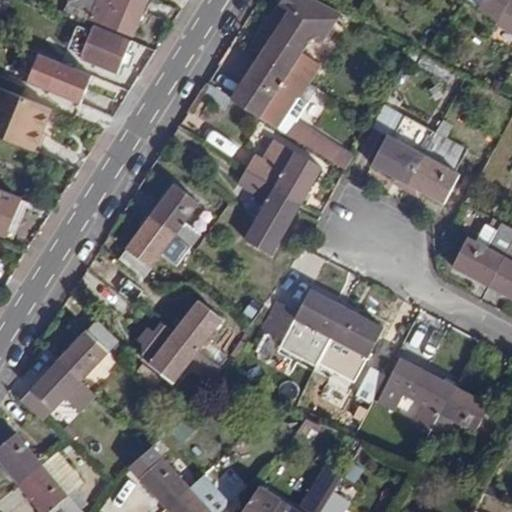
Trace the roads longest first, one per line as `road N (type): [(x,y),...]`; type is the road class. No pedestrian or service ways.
road 1 (tertiary): [(224,0),(0,348)]
road 2 (residential): [(511,337),(428,293),(380,245)]
